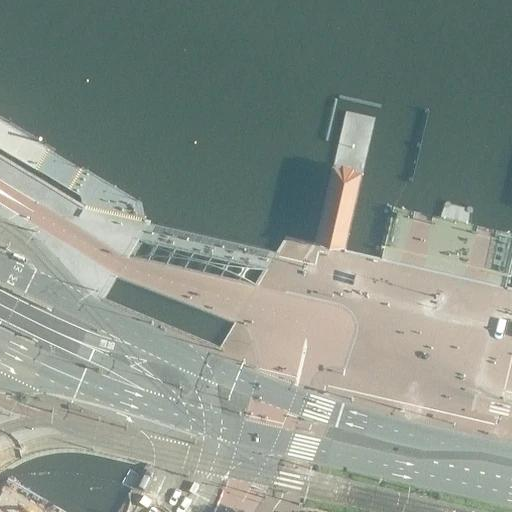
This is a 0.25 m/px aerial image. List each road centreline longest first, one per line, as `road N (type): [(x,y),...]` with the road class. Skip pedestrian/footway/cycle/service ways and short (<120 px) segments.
road 1 (primary): [(511,451),(405,434),(187,360)]
road 2 (primary): [(204,428),(511,494)]
road 3 (primary): [(0,349),(204,428)]
road 4 (primary): [(187,360),(0,269)]
